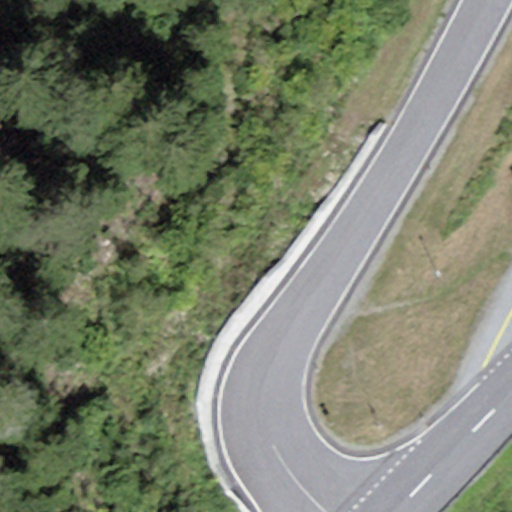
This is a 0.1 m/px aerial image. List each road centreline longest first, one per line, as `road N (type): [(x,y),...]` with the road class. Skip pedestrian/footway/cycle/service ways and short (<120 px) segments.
road 1 (unclassified): [(316,511),(306,475),(310,402),(327,342),(482,0)]
road 2 (primary): [(511,386),(385,511)]
